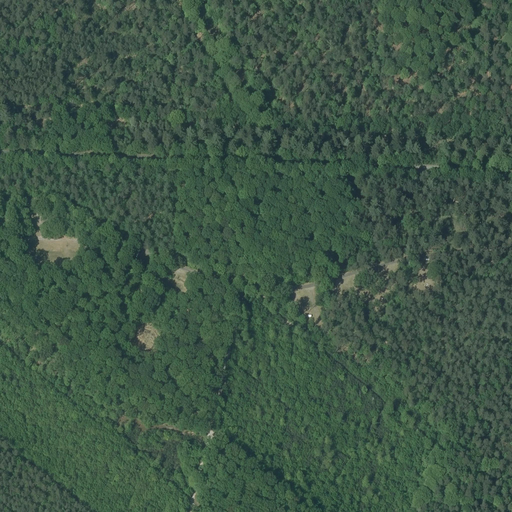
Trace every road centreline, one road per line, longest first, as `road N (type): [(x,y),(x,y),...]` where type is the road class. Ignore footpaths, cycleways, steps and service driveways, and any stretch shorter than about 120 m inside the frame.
road 1 (primary): [(511,172),(0,150)]
road 2 (track): [(250,287),(445,462)]
road 3 (track): [(0,235),(77,236),(175,319)]
road 4 (track): [(189,0),(287,163)]
road 5 (track): [(445,462),(511,350)]
